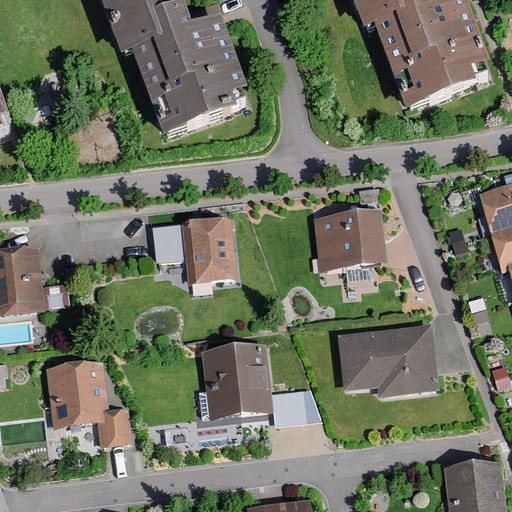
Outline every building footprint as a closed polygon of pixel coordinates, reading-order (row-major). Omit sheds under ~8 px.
[(182,0),(95,0),(119,67),(134,61),(161,138),(248,107),(218,22),(193,31),(182,0)] [(442,0),(350,0),(401,119),(496,79),(462,0),(452,0),(444,4),(442,0)] [(0,133),(21,124),(0,80),(0,133)] [(511,189),(479,198),(499,277),(507,275),(511,292),(511,189)] [(383,213),(313,222),(323,296),(393,286),(383,213)] [(237,286),(230,223),(150,231),(155,273),(189,270),(191,291),(237,286)] [(0,322),(44,317),(35,247),(0,251),(0,322)] [(434,331),(338,342),(344,400),(441,389),(434,331)] [(266,348),(199,355),(207,428),(275,420),(266,348)] [(105,413),(101,365),(47,369),(52,437),(98,433),(100,456),(131,454),(128,412),(105,413)] [(274,391),(278,426),(320,422),(316,386),(274,391)] [(509,511),(502,474),(450,484),(455,511),(509,511)] [(311,511),(310,502),(247,511),(311,511)]
